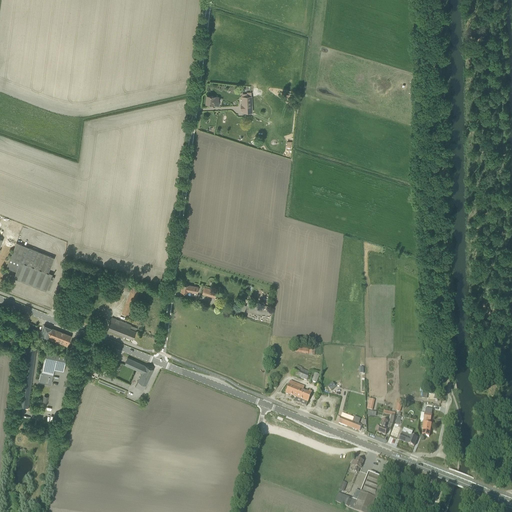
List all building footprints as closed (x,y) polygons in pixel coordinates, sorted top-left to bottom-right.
[(242,110),(242,113),(253,113),(252,96),(252,92),(247,92),(247,93),(242,94),(242,96),(242,105),(241,105),(241,110),(242,110)] [(214,106),(219,106),(219,101),(218,101),(218,97),(207,95),(206,104),(213,105),(213,104),(214,104),(214,106)] [(48,273),(54,258),(16,242),(10,258),(6,267),(13,270),(14,269),(17,270),(14,278),(46,291),(47,289),(49,290),(54,278),(51,276),(52,275),(48,273)] [(135,303),(141,287),(134,284),(122,314),(128,316),(134,302),(135,303)] [(182,284),(181,292),(187,293),(188,294),(187,294),(193,295),(197,295),(198,287),(187,285),(182,284)] [(215,297),(217,290),(204,287),(202,294),(215,297)] [(112,317),(109,325),(107,329),(133,339),(136,331),(137,327),(131,325),(112,317)] [(71,336),(44,325),(40,335),(51,340),(52,338),(68,344),(71,336)] [(5,334),(3,342),(17,345),(19,338),(5,334)] [(27,346),(19,406),(28,407),(36,348),(27,346)] [(55,371),(64,372),(67,358),(45,354),(42,374),(54,376),(55,371)] [(143,391),(153,369),(128,357),(124,365),(142,373),(135,387),(143,391)] [(292,375),(299,378),(303,369),(302,369),(302,367),(296,365),(292,375)] [(308,371),(303,369),(299,378),(306,381),(309,375),(308,375),(309,372),(308,371)] [(314,374),(311,382),(316,384),(319,376),(314,374)] [(295,390),(297,384),(290,381),(285,394),(292,396),(294,390),(295,390)] [(331,391),(336,387),(332,383),(328,387),(331,391)] [(294,390),(292,396),(307,403),(311,392),(308,391),(307,392),(303,391),(304,387),(297,384),(295,390),(294,390)] [(367,409),(374,411),(376,400),(370,399),(367,409)] [(404,400),(398,399),(394,411),(400,412),(404,400)] [(425,413),(422,429),(423,429),(423,436),(429,437),(431,424),(429,424),(429,421),(430,421),(432,414),(425,413)] [(362,425),(358,424),(360,419),(355,417),(353,422),(341,417),(338,423),(360,431),(362,425)] [(388,421),(383,419),(378,432),(386,435),(388,430),(385,429),(388,421)] [(414,447),(417,439),(402,433),(399,440),(408,444),(414,447)] [(360,468),(363,461),(357,459),(356,462),(353,460),(351,465),(356,467),(354,471),(358,473),(360,468)] [(339,493),(335,502),(359,511),(370,511),(376,499),(377,499),(385,479),(369,472),(361,492),(356,490),(352,499),(339,493)]
